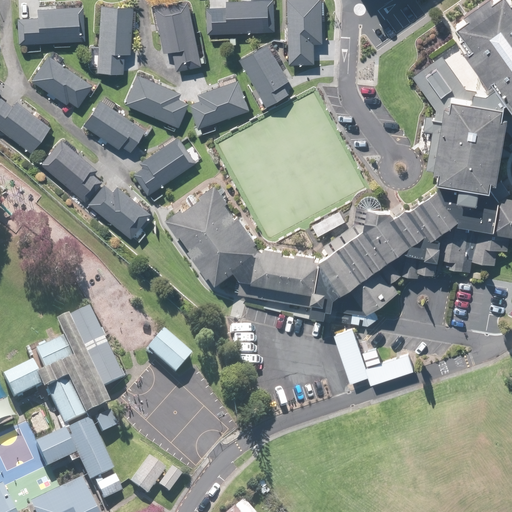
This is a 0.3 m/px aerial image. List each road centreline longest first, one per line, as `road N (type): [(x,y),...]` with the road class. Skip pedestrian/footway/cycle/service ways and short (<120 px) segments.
road 1 (unknown): [(3,0),(16,77),(111,161)]
road 2 (residential): [(352,0),(346,87),(398,169)]
